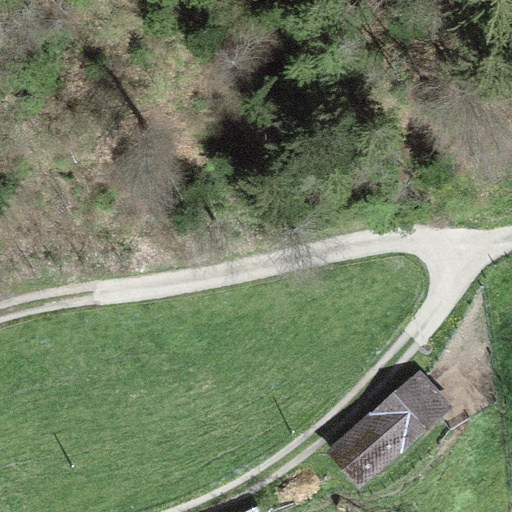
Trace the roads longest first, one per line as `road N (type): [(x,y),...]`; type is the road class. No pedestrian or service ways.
road 1 (track): [(0,315),(351,248),(484,244)]
road 2 (track): [(194,511),(228,500),(350,408),(484,244),(511,238)]
